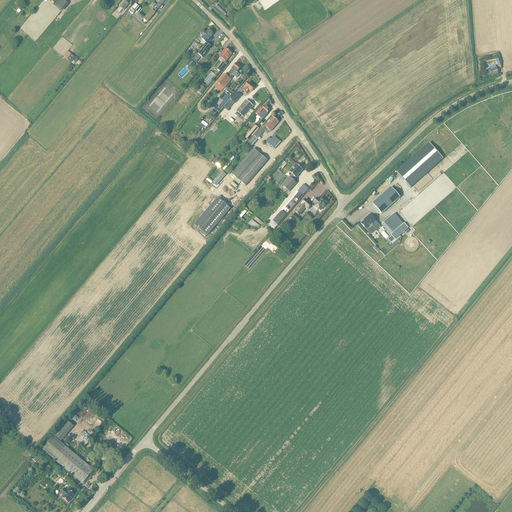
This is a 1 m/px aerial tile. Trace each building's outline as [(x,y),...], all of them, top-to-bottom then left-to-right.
[(164,0),(160,0),(155,7),(158,9),(165,0),(164,0)] [(123,9),(124,11),(129,4),(125,1),(117,11),(119,14),(123,9)] [(136,4),(132,8),(137,13),(141,9),(136,4)] [(152,10),(144,20),(147,22),(155,13),(152,10)] [(198,37),(196,40),(199,43),(202,40),(206,43),(213,34),(208,30),(206,32),(204,30),(198,37)] [(202,58),(208,51),(211,48),(206,44),(197,54),(196,53),(191,60),(196,63),(201,57),(202,58)] [(217,69),(221,72),(228,64),(226,62),(232,54),(225,49),(219,56),(224,60),(223,62),(217,69)] [(232,74),(234,73),(235,74),(241,68),(236,64),(228,74),(230,75),(228,78),(224,75),(215,87),(221,92),(234,76),(232,74)] [(497,68),(486,72),(485,72),(487,77),(491,75),(491,77),(499,74),(497,68)] [(242,91),(240,94),(243,91),(246,94),(249,91),(251,93),(255,88),(248,83),(245,87),(243,85),(237,92),(240,89),(242,91)] [(231,100),(234,102),(235,103),(242,95),(240,94),(242,91),(240,89),(237,92),(231,100)] [(230,97),(224,92),(220,98),(225,103),(230,97)] [(227,110),(234,102),(231,100),(224,108),(227,110)] [(246,101),(237,112),(244,118),(247,120),(254,111),(252,109),(253,107),(246,101)] [(221,110),(216,106),(209,114),(213,117),(217,113),(218,114),(221,110)] [(262,120),(267,114),(270,111),(265,106),(263,109),(261,107),(255,114),(262,120)] [(263,126),(254,137),(247,145),(250,148),(258,140),(257,139),(264,131),(267,133),(269,131),(270,132),(278,123),(272,118),(264,127),(263,126)] [(259,129),(255,126),(245,138),(249,141),(259,129)] [(269,138),(266,141),(275,149),(281,143),(274,137),(271,140),(269,138)] [(404,165),(396,172),(410,188),(436,165),(443,159),(429,143),(404,165)] [(253,149),(232,174),(246,186),(267,161),(253,149)] [(211,163),(214,165),(221,157),(218,155),(211,163)] [(293,181),(300,174),(303,170),(296,164),(289,172),(292,175),(282,186),(289,192),(296,183),(293,181)] [(222,171),(212,183),(217,187),(227,175),(222,171)] [(400,198),(394,192),(391,188),(373,204),(382,214),(400,198)] [(218,198),(194,226),(206,237),(230,209),(218,198)] [(327,203),(321,198),(320,200),(317,198),(313,203),(316,205),(314,207),(313,206),(312,206),(317,210),(318,209),(320,211),(323,208),(326,205),(325,205),(327,203)] [(308,210),(312,205),(305,200),(302,204),(295,212),(299,215),(306,208),(308,210)] [(277,216),(273,222),(277,226),(278,225),(282,220),(286,215),(281,211),(277,216)] [(367,219),(361,224),(364,228),(366,230),(370,235),(380,226),(376,222),(373,219),(370,215),(366,218),(367,219)] [(395,215),(382,225),(395,240),(408,228),(404,223),(403,224),(395,215)] [(82,484),(93,470),(53,437),(42,450),(82,484)] [(104,442),(98,437),(94,442),(99,445),(100,447),(104,442)] [(77,485),(78,484),(75,481),(70,478),(68,480),(76,486),(77,485)] [(76,480),(75,481),(78,484),(77,485),(80,488),(79,489),(82,492),(87,486),(84,483),(82,485),(76,480)] [(66,489),(63,493),(65,495),(64,496),(71,501),(76,494),(70,490),(69,491),(66,489)]
